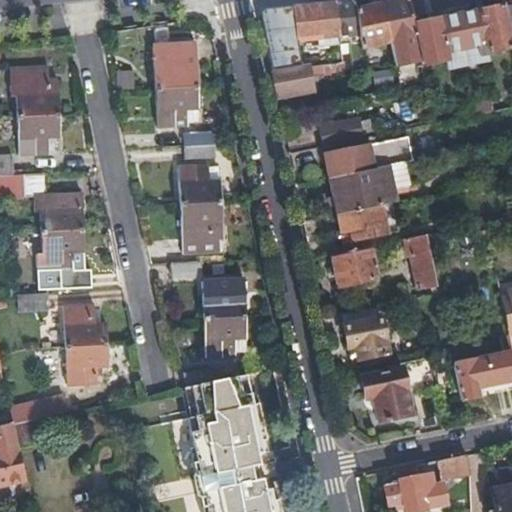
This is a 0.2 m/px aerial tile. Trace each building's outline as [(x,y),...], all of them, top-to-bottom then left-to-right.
[(357,10),(355,0),(353,0),(334,2),(340,39),(348,38),(352,72),(364,70),(362,49),(357,10)] [(408,0),(403,0),(382,5),(391,43),(396,67),(422,62),(414,24),(408,0)] [(511,0),(502,0),(504,7),(507,21),(511,43),(511,0)] [(340,39),(334,2),(262,10),(259,14),(269,63),(296,58),(294,45),(315,42),(340,39)] [(391,43),(382,5),(357,10),(362,49),(391,43)] [(504,7),(480,11),(489,53),(511,48),(511,43),(507,21),(504,7)] [(480,11),(414,24),(422,62),(423,68),(449,63),(450,70),(472,66),(469,50),(479,48),(480,55),(489,53),(480,11)] [(342,55),(340,39),(315,42),(315,48),(334,46),(335,55),(342,55)] [(155,90),(197,88),(194,45),(153,46),(155,90)] [(343,64),(342,55),(335,55),(328,56),(329,58),(325,58),(325,60),(317,61),(317,67),(338,65),(338,64),(343,64)] [(296,58),(269,63),(271,72),(298,67),(296,58)] [(298,67),(271,72),(277,99),(313,92),(311,83),(311,78),(316,77),(332,75),(332,73),(338,73),(338,65),(317,67),(308,67),(307,65),(298,67)] [(16,96),(17,118),(58,116),(56,79),(49,79),(48,66),(9,68),(11,96),(16,96)] [(198,108),(197,88),(155,90),(157,125),(187,124),(186,109),(198,108)] [(511,95),(498,98),(501,112),(511,110),(511,95)] [(501,112),(498,98),(489,100),(492,114),(501,112)] [(58,116),(17,118),(20,155),(49,154),(49,149),(49,138),(59,137),(58,116)] [(318,128),(322,148),(363,140),(359,119),(318,128)] [(183,145),(212,144),(211,133),(182,133),(183,145)] [(49,138),(49,149),(60,149),(59,137),(49,138)] [(324,154),(329,178),(372,170),(388,167),(393,165),(411,162),(406,137),(324,154)] [(212,158),(212,144),(183,145),(183,158),(212,158)] [(12,155),(0,155),(0,175),(13,175),(12,155)] [(180,203),(220,202),(220,180),(209,180),(208,166),(179,167),(180,203)] [(209,180),(220,180),(220,166),(208,166),(209,180)] [(372,170),(329,178),(337,216),(380,208),(395,204),(388,167),(372,170)] [(21,174),(13,175),(0,175),(0,197),(23,197),(23,195),(21,174)] [(40,194),(39,174),(21,174),(23,195),(34,194),(40,194)] [(80,193),(40,194),(34,194),(35,210),(40,210),(41,232),(82,230),(80,193)] [(221,240),(220,202),(180,203),(182,255),(218,254),(218,240),(221,240)] [(380,208),(337,216),(341,235),(342,234),(357,232),(359,242),(385,236),(380,208)] [(36,253),(38,290),(74,289),(73,252),(83,251),(82,230),(41,232),(42,253),(36,253)] [(357,232),(342,234),(343,245),(359,242),(357,232)] [(426,236),(404,240),(408,257),(410,256),(418,291),(429,288),(436,287),(426,236)] [(375,281),(369,248),(332,256),(338,288),(375,281)] [(201,276),(200,261),(171,263),(172,277),(201,276)] [(232,296),(243,295),(243,279),(231,280),(232,296)] [(203,318),(244,317),(243,295),(232,296),(231,280),(201,281),(203,318)] [(18,308),(49,307),(48,293),(18,294),(18,308)] [(500,298),(508,336),(511,335),(511,318),(508,297),(500,298)] [(62,303),(64,347),(106,345),(105,323),(94,323),(93,302),(62,303)] [(375,308),(340,316),(348,349),(355,348),(357,362),(388,356),(386,346),(385,341),(380,320),(377,320),(375,308)] [(245,351),(244,317),(203,318),(205,356),(236,355),(236,351),(245,351)] [(448,343),(451,353),(451,357),(471,353),(468,339),(448,343)] [(106,345),(64,347),(66,384),(97,383),(96,366),(107,366),(106,345)] [(453,365),(461,400),(480,396),(476,375),(483,373),(480,359),(453,365)] [(439,396),(433,363),(361,377),(365,398),(374,397),(379,422),(410,416),(408,402),(439,396)] [(185,385),(214,379),(212,369),(183,374),(185,385)] [(249,391),(245,373),(214,379),(185,385),(179,387),(180,392),(185,391),(189,415),(185,416),(191,445),(193,458),(197,457),(201,475),(219,473),(221,488),(205,492),(208,510),(206,510),(205,511),(273,511),(269,489),(263,489),(261,478),(257,479),(254,466),(258,465),(256,453),(261,452),(249,391)] [(257,389),(249,391),(261,452),(268,451),(257,389)] [(62,391),(33,396),(37,415),(66,409),(62,391)] [(185,391),(180,392),(185,416),(189,415),(185,391)] [(6,402),(11,420),(37,415),(33,396),(6,402)] [(37,415),(11,420),(16,445),(43,439),(37,415)] [(0,482),(24,477),(16,445),(11,420),(3,422),(0,422),(0,482)] [(199,511),(205,511),(206,510),(208,510),(205,492),(221,488),(219,473),(201,475),(197,457),(193,458),(191,445),(186,446),(199,511)] [(469,475),(467,456),(436,462),(439,481),(469,475)] [(439,481),(436,462),(416,467),(418,478),(420,489),(426,488),(425,484),(439,481)] [(420,489),(418,478),(398,482),(399,485),(385,488),(389,507),(403,504),(404,511),(423,511),(424,511),(420,489)] [(511,511),(511,486),(491,491),(494,511),(490,511),(511,511)] [(281,511),(276,487),(269,489),(273,511),(281,511)]
